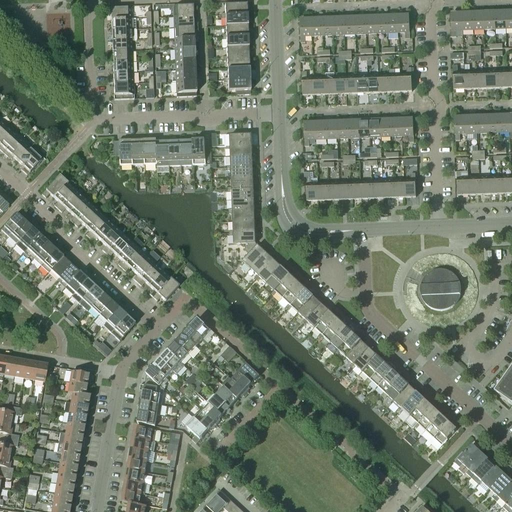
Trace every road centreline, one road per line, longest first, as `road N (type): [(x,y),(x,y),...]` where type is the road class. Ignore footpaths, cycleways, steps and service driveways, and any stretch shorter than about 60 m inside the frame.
road 1 (residential): [(278,114),(204,122),(97,118),(90,104),(89,0)]
road 2 (residential): [(511,445),(371,313),(364,229)]
road 3 (residential): [(437,227),(434,0)]
road 4 (residential): [(157,328),(0,170)]
road 5 (residential): [(402,497),(280,386)]
road 6 (residential): [(95,511),(122,370)]
road 7 (residential): [(280,386),(185,299)]
road 8 (residential): [(0,351),(122,370)]
